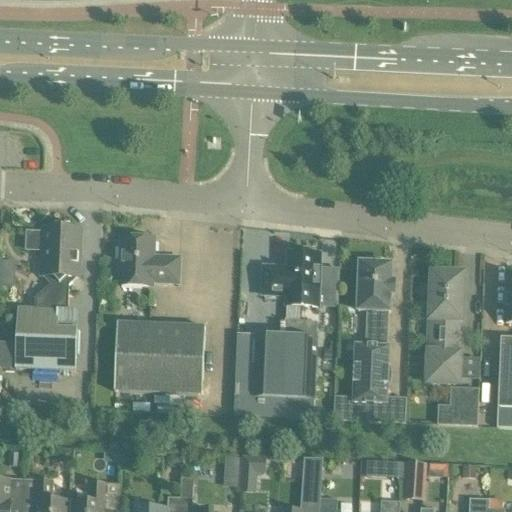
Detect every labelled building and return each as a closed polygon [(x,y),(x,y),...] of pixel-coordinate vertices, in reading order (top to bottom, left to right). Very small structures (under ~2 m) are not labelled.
[(57,230),(43,230),(43,235),(28,235),(27,251),(42,251),(41,277),(42,278),(50,286),(35,301),(34,311),(18,310),(15,370),(75,373),(77,332),(63,331),(57,325),(58,313),(68,314),(69,287),(78,279),(79,279),(81,231),(67,231),(63,226),(63,225),(62,225),(62,226),(57,230)] [(179,286),(180,260),(154,259),(155,241),(146,240),(144,237),(132,236),(130,239),(121,239),(119,287),(153,289),(153,285),(179,286)] [(264,269),(263,297),(287,298),(286,308),(318,309),(338,310),(340,271),(320,270),(320,258),(314,257),(310,255),(307,254),(303,254),(299,255),(295,257),(288,256),(288,270),(264,269)] [(356,348),(354,400),(335,399),(334,423),(406,426),(407,400),(386,399),(387,385),(385,379),(385,375),(388,369),(388,349),(386,349),(388,314),(390,314),(391,297),(394,297),(394,283),(391,283),(392,266),(384,266),(384,264),(381,262),(377,262),(375,262),(371,262),(368,263),(368,265),(360,265),(359,295),(365,295),(364,313),(368,313),(366,348),(356,348)] [(464,275),(431,273),(427,386),(460,387),(464,275)] [(286,324),(285,338),(317,340),(317,325),(286,324)] [(202,397),(205,329),(117,326),(114,394),(202,397)] [(237,337),(234,419),(314,422),(314,402),(317,340),(257,338),(237,337)] [(511,340),(501,340),(497,430),(511,430),(511,340)] [(478,429),(479,392),(452,391),(450,428),(478,429)] [(60,464),(72,465),(72,452),(60,452),(60,464)] [(9,455),(8,469),(17,469),(18,455),(9,455)] [(167,465),(170,468),(178,468),(181,466),(181,462),(179,459),(170,459),(167,461),(167,465)] [(243,459),(243,461),(240,493),(248,493),(249,473),(265,475),(266,462),(266,460),(243,459)] [(304,464),(303,477),(322,478),(323,464),(323,462),(305,461),(304,464)] [(367,466),(366,478),(402,480),(403,468),(403,465),(367,463),(367,466)] [(425,503),(427,469),(427,466),(405,465),(405,468),(403,502),(425,503)] [(476,468),(463,468),(463,470),(463,476),(475,477),(476,471),(476,468)] [(181,480),(181,493),(180,500),(179,511),(192,511),(193,501),(194,481),(181,480)] [(22,511),(24,482),(0,481),(0,511),(10,511),(11,509),(22,510),(22,511)] [(53,484),(24,482),(22,511),(70,511),(71,503),(52,502),(53,484)] [(118,511),(119,487),(89,486),(89,504),(71,503),(70,511),(118,511)] [(147,511),(146,511),(179,511),(180,500),(168,500),(167,511),(147,511)] [(337,511),(338,502),(319,501),(318,511),(337,511)] [(488,511),(489,511),(490,502),(471,501),(470,511),(488,511)]
